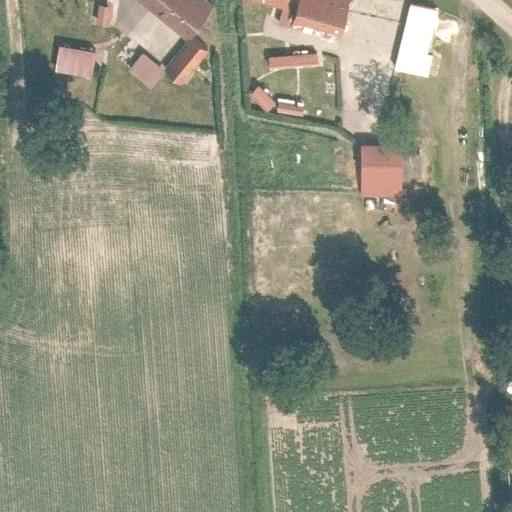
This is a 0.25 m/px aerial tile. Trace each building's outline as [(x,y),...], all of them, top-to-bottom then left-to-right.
[(210,4),(204,0),(144,0),(185,34),(210,4)] [(298,0),(283,0),(283,4),(278,20),(292,24),(293,20),(298,0)] [(298,0),(293,20),(340,33),(348,0),(298,0)] [(111,22),(114,3),(101,1),(98,21),(111,22)] [(412,3),(395,66),(428,75),(433,55),(426,53),(437,9),(412,3)] [(208,50),(190,36),(166,67),(184,81),(208,50)] [(58,69),(95,72),(97,47),(60,43),(58,69)] [(129,68),(150,85),(164,69),(143,51),(129,68)] [(280,55),(281,64),(306,62),(306,53),(280,55)] [(273,101),(257,85),(249,93),(265,109),(273,101)] [(401,142),(362,141),(361,194),(401,194),(401,176),(401,150),(401,142)] [(401,150),(401,176),(421,176),(421,150),(401,150)]
